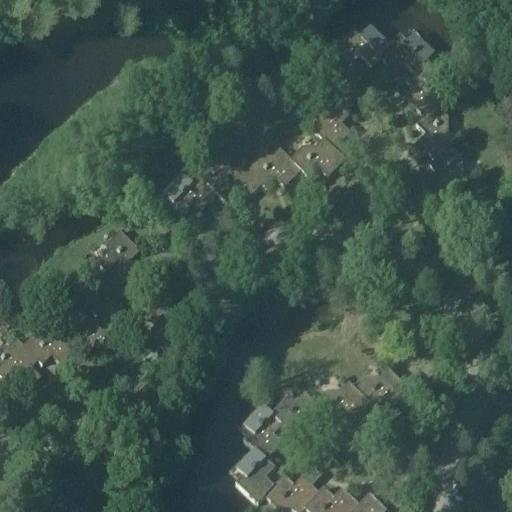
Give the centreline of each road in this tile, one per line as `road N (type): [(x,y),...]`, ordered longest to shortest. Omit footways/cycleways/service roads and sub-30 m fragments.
road 1 (residential): [(0,461),(82,416),(253,251),(295,235),(340,233),(404,256),(472,344),(479,382),(445,475),(454,511)]
road 2 (unknown): [(445,475),(337,481),(317,455),(316,437)]
